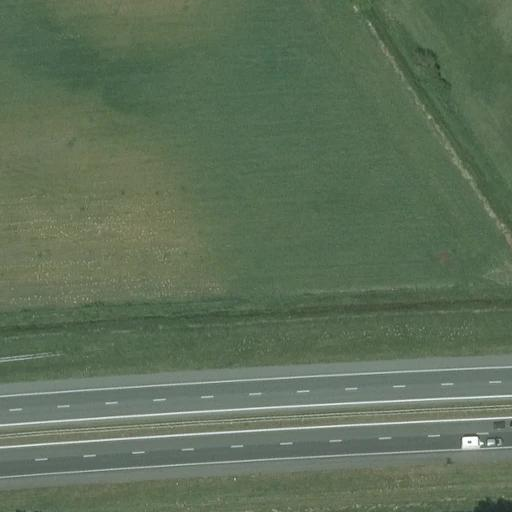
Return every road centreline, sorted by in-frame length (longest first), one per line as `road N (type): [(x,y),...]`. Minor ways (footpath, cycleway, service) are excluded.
road 1 (motorway): [(0,465),(511,435)]
road 2 (motorway): [(511,385),(0,414)]
